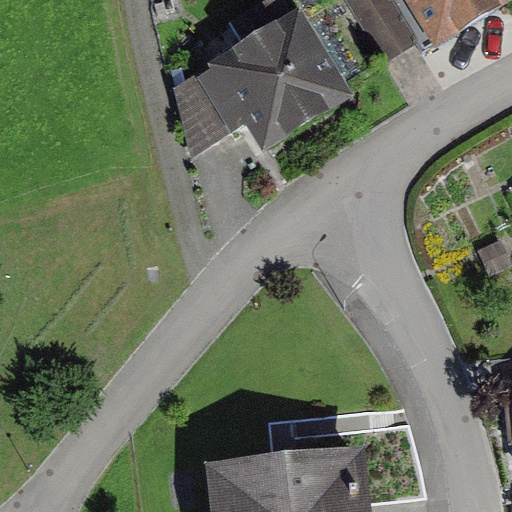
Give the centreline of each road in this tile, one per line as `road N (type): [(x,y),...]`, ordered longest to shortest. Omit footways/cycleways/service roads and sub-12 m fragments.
road 1 (residential): [(331,199),(223,291),(45,511)]
road 2 (residential): [(331,199),(442,384),(477,511)]
road 3 (residential): [(511,82),(331,199)]
